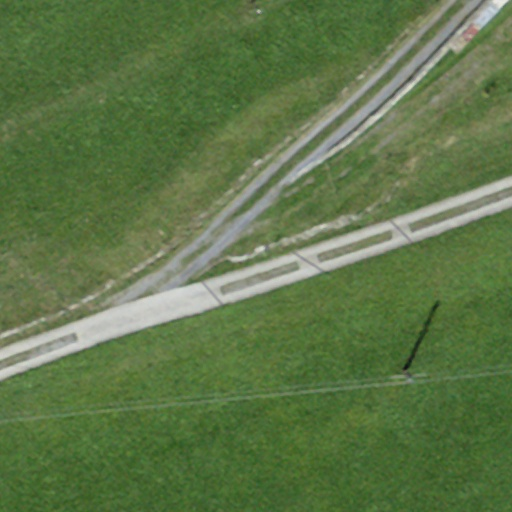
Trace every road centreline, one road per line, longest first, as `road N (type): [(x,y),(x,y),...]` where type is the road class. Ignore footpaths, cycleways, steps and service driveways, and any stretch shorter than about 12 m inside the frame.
road 1 (track): [(0,365),(511,191)]
road 2 (track): [(135,315),(472,0)]
